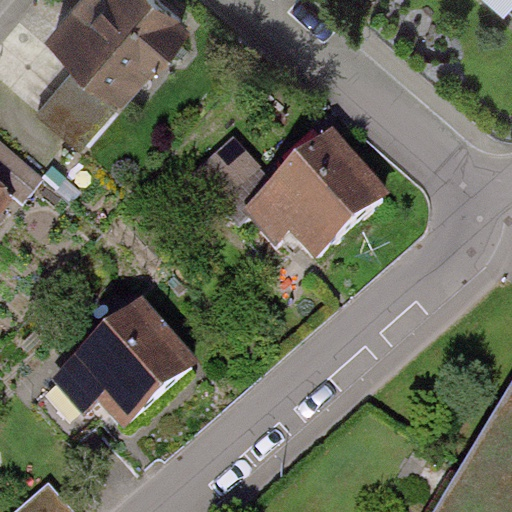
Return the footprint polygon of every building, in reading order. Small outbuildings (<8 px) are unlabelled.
[(128,103),(194,23),(166,0),(79,0),(49,37),(128,103)] [(91,150),(122,113),(62,63),(31,100),(91,150)] [(0,225),(7,217),(13,222),(43,187),(0,150),(0,225)] [(295,247),(318,273),(386,214),(330,150),(278,195),(239,150),(205,179),(277,262),(295,247)] [(123,449),(197,386),(139,320),(53,394),(86,432),(99,421),(123,449)] [(511,511),(511,408),(465,487),(449,511),(511,511)] [(25,511),(66,511),(49,492),(25,511)]
